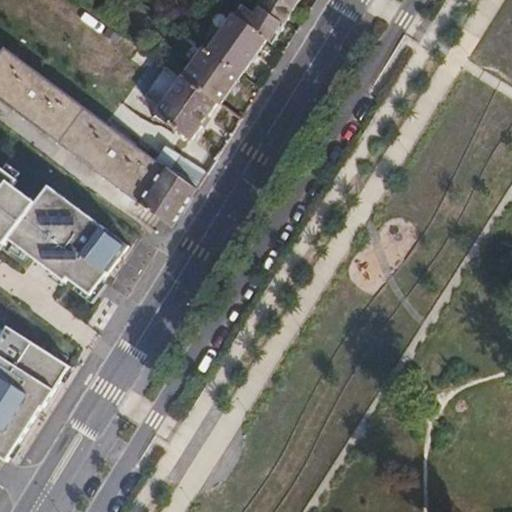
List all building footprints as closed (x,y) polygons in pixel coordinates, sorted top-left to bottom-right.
[(248,0),(239,0),(231,15),(233,16),(268,41),(275,45),(288,24),(248,0)] [(286,0),(248,0),(288,24),(298,7),(286,0)] [(233,16),(208,51),(243,76),(268,41),(233,16)] [(6,48),(2,54),(14,64),(19,57),(6,48)] [(204,48),(182,78),(220,104),(222,106),(243,76),(208,51),(204,48)] [(2,54),(0,56),(0,99),(119,189),(139,162),(125,152),(133,142),(19,57),(14,64),(2,54)] [(167,144),(209,173),(218,159),(193,142),(220,104),(182,78),(156,115),(177,130),(167,144)] [(139,162),(119,189),(140,204),(166,167),(157,161),(133,142),(125,152),(139,162)] [(166,167),(199,190),(209,173),(167,144),(157,161),(166,167)] [(140,204),(170,226),(174,229),(199,190),(166,167),(140,204)] [(0,241),(6,246),(11,242),(66,283),(69,280),(92,297),(129,248),(51,189),(38,205),(15,188),(19,182),(0,168),(0,241)] [(0,457),(8,462),(71,368),(8,328),(0,341),(0,457)]
